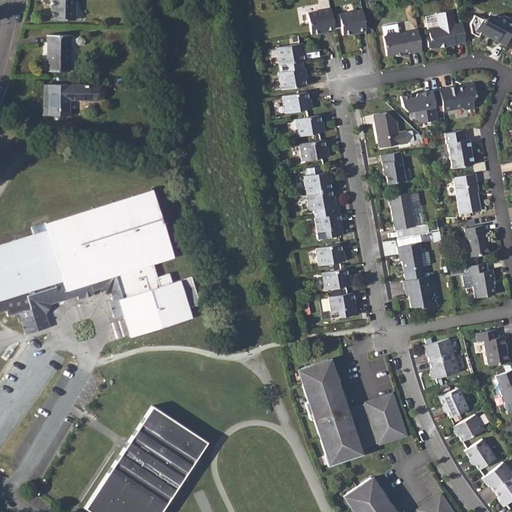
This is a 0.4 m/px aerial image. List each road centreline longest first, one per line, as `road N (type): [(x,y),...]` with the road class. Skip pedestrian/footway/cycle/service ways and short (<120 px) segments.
road 1 (residential): [(507,75),(479,62),(339,89),(385,334)]
road 2 (residential): [(385,334),(427,439),(480,511)]
road 3 (residential): [(511,270),(486,127),(507,75)]
road 4 (residential): [(385,334),(511,311)]
